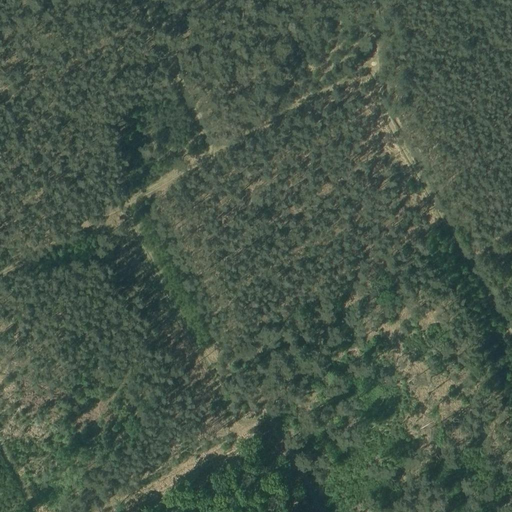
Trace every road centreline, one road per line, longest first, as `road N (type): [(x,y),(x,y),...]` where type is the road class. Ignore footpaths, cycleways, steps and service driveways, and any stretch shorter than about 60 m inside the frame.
road 1 (track): [(214,150),(374,68)]
road 2 (track): [(214,150),(138,0)]
